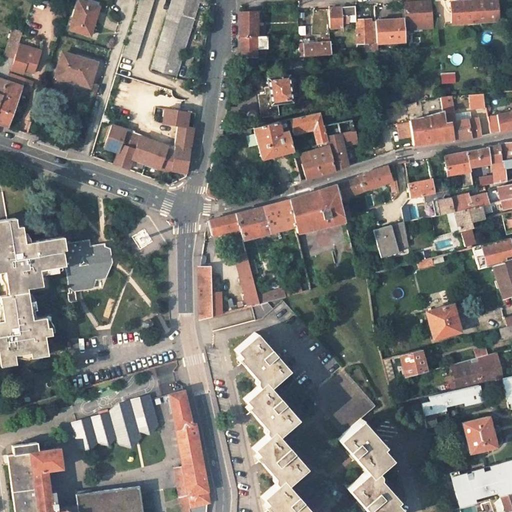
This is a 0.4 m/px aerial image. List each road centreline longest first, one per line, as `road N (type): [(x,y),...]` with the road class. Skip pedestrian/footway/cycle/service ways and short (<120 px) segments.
road 1 (residential): [(511,133),(399,154),(228,205),(189,207)]
road 2 (unclassified): [(222,511),(188,339),(189,207)]
road 3 (unclassified): [(189,207),(225,0)]
road 4 (unclassified): [(0,144),(189,207)]
